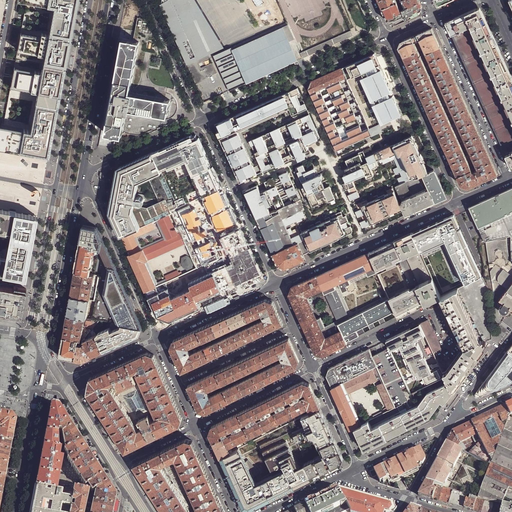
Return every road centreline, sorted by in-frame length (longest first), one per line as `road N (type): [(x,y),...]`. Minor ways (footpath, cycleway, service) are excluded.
road 1 (trunk): [(8,511),(31,388),(37,268),(87,0)]
road 2 (residential): [(460,201),(275,284)]
road 3 (residential): [(202,120),(385,38)]
road 4 (residential): [(90,0),(55,188)]
road 5 (residential): [(275,284),(202,120)]
road 6 (residential): [(385,38),(460,201)]
road 7 (residential): [(507,179),(435,15)]
road 8 (secondary): [(82,172),(115,0)]
road 9 (residential): [(157,338),(91,195),(78,192)]
road 10 (secondary): [(46,345),(78,192)]
road 11 (residential): [(55,188),(27,334)]
road 12 (tertiary): [(37,384),(59,388),(124,492)]
road 13 (residential): [(313,367),(440,310)]
road 14 (residential): [(147,0),(202,120)]
road 15 (residential): [(176,382),(295,326)]
road 16 (residential): [(195,425),(313,367)]
road 17 (residential): [(82,172),(202,120)]
road 18 (residential): [(275,284),(157,338)]
